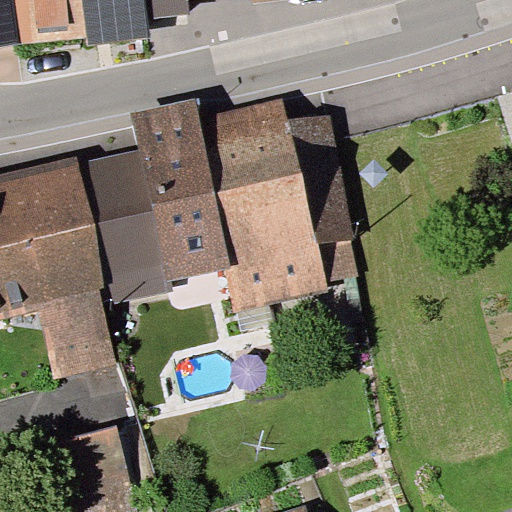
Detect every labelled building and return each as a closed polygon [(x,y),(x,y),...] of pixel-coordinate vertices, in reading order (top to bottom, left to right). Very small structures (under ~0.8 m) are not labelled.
[(0,0),(0,46),(23,42),(14,0),(0,0)] [(14,0),(23,42),(87,37),(89,45),(150,38),(146,18),(143,0),(14,0)] [(143,0),(146,18),(190,12),(188,0),(143,0)] [(198,109),(130,125),(138,156),(172,298),(229,283),(237,316),(363,287),(322,111),(205,139),(198,109)] [(114,311),(172,298),(138,156),(80,170),(114,311)] [(80,170),(0,189),(0,332),(41,322),(58,391),(129,375),(114,311),(80,170)]
